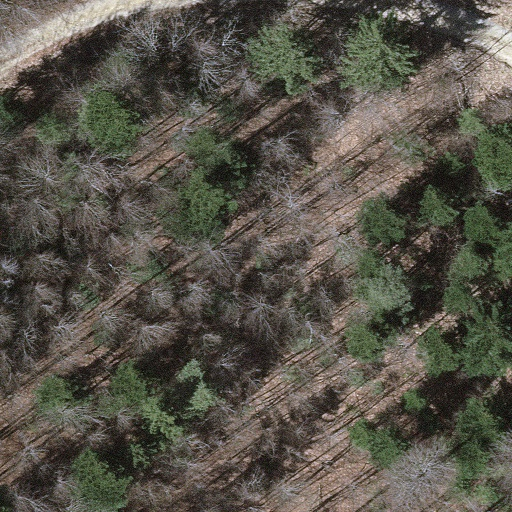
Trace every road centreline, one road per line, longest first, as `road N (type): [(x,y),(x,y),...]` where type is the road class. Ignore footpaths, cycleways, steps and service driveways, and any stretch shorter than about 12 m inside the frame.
road 1 (track): [(372,0),(445,16),(511,53)]
road 2 (track): [(0,59),(104,5),(131,0)]
